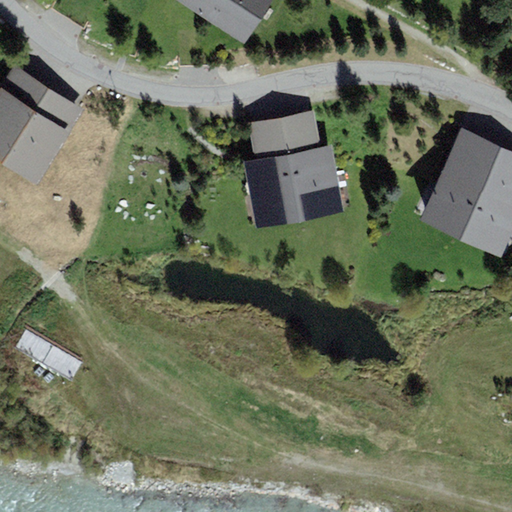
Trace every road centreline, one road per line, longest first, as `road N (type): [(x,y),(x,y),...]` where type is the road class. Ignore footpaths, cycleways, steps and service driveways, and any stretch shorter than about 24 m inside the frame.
road 1 (track): [(511,509),(236,437),(138,368),(45,269),(0,240)]
road 2 (residential): [(511,111),(459,84),(364,71),(228,92),(148,89),(96,73),(1,0)]
